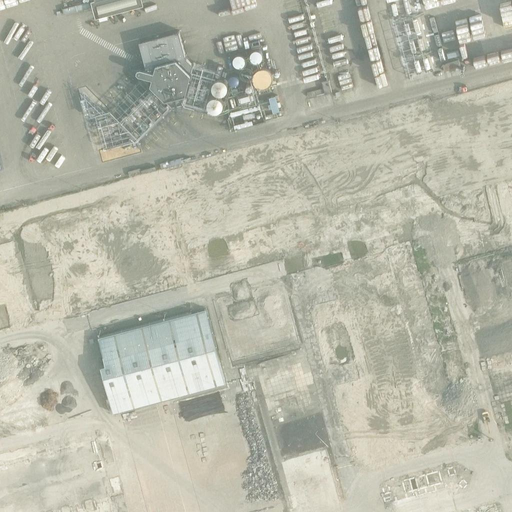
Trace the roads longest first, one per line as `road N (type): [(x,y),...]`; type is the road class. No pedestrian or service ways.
road 1 (unknown): [(289,265),(386,239),(437,237),(499,472)]
road 2 (unknown): [(289,265),(367,499),(351,511)]
road 3 (unknown): [(71,324),(289,265)]
road 4 (unknown): [(104,51),(110,74),(161,120),(171,148)]
road 5 (unknown): [(272,511),(237,394)]
